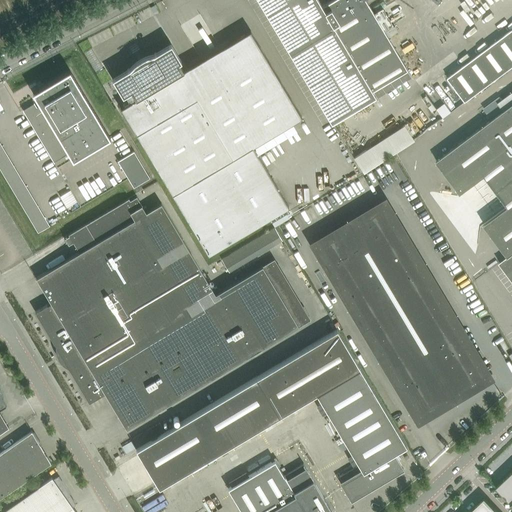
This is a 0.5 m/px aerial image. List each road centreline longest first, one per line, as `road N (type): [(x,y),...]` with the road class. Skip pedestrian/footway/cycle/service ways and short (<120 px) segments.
road 1 (unknown): [(507,374),(394,180),(301,229),(298,245),(420,436)]
road 2 (unknown): [(511,307),(455,211),(436,153),(452,130),(511,83)]
road 3 (unknown): [(244,506),(219,458),(304,419),(321,428),(360,511)]
road 4 (unknown): [(231,0),(246,10),(324,133),(277,167),(293,198)]
road 5 (tertiary): [(118,511),(6,325)]
road 6 (unknown): [(410,0),(436,54),(409,86),(370,111)]
road 7 (unclassified): [(0,66),(125,0)]
road 8 (tertiary): [(410,511),(511,417)]
